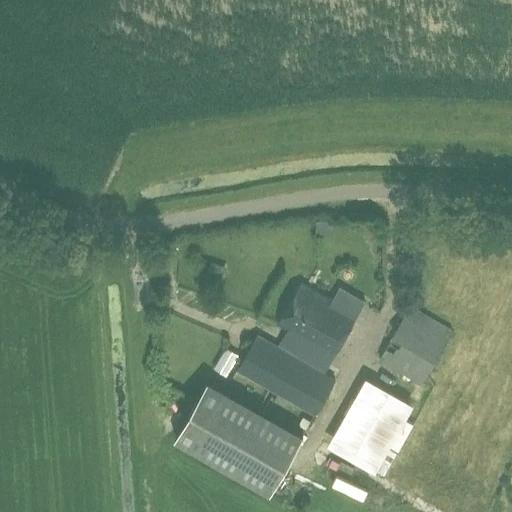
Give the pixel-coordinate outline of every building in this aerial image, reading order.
[(334,232),(334,219),(319,219),(319,232),(334,232)] [(394,274),(393,249),(380,249),(381,274),(394,274)] [(220,278),(224,266),(212,262),(208,275),(220,278)] [(316,413),(335,378),(306,362),(316,345),(334,354),(357,312),(301,281),(277,324),(298,335),(288,352),(257,335),(238,370),(316,413)] [(421,383),(453,329),(411,305),(380,359),(421,383)] [(228,350),(216,369),(229,377),(241,357),(228,350)] [(305,433),(208,380),(176,438),(273,491),(305,433)] [(382,399),(411,412),(415,402),(387,389),(382,399)] [(381,439),(376,448),(360,439),(352,453),(348,450),(340,463),(364,477),(385,441),(381,439)]
